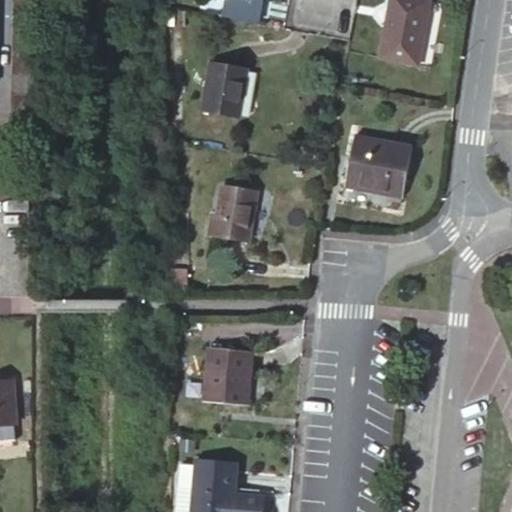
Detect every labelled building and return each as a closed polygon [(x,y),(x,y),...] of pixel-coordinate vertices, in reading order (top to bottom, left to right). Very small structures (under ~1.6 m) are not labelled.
[(29,0),(13,0),(11,118),(30,119),(29,0)] [(37,118),(39,0),(29,0),(30,119),(37,118)] [(419,0),(395,0),(384,58),(423,66),(435,3),(419,0)] [(249,71),(213,64),(204,112),(240,118),(249,71)] [(355,136),(345,186),(404,197),(414,148),(355,136)] [(207,219),(204,241),(246,249),(256,197),(219,189),(214,220),(207,219)] [(207,351),(202,403),(245,407),(249,354),(207,351)] [(0,421),(12,420),(11,381),(0,381),(0,421)] [(12,420),(0,421),(0,438),(13,438),(12,420)] [(193,465),(188,511),(228,511),(232,468),(193,465)]
